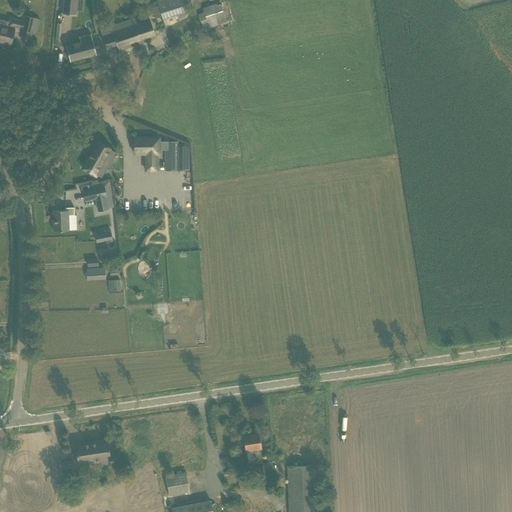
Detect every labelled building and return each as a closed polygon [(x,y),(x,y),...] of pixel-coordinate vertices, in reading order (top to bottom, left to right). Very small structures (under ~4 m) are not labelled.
[(63,0),(62,14),(75,15),(76,0),(63,0)] [(185,0),(158,0),(156,1),(162,19),(189,10),(185,0)] [(199,15),(204,30),(227,22),(221,4),(216,6),(216,4),(202,8),(204,13),(199,15)] [(0,42),(10,45),(15,27),(20,28),(19,35),(32,38),(36,19),(23,16),(22,21),(10,19),(8,26),(9,26),(9,28),(0,25),(0,42)] [(110,26),(100,30),(107,51),(117,47),(118,50),(156,37),(153,28),(150,21),(137,25),(135,18),(110,26)] [(66,46),(70,62),(96,55),(91,34),(79,37),(80,42),(66,46)] [(159,154),(159,138),(134,138),(134,154),(145,154),(145,171),(157,171),(157,154),(159,154)] [(98,141),(82,168),(96,176),(96,175),(101,177),(110,161),(106,158),(111,149),(98,141)] [(164,142),(165,171),(189,171),(189,146),(178,146),(178,142),(164,142)] [(90,189),(83,191),(85,201),(95,199),(98,212),(108,209),(108,208),(114,207),(111,195),(112,195),(112,194),(112,193),(110,185),(109,180),(98,183),(91,184),(89,185),(90,189)] [(52,211),(53,231),(69,231),(68,215),(74,215),(74,207),(65,208),(65,210),(52,211)] [(102,234),(95,235),(96,243),(103,241),(105,241),(105,243),(112,242),(112,240),(112,239),(111,234),(110,232),(110,230),(103,231),(103,233),(102,234)] [(98,267),(98,262),(86,262),(87,279),(106,279),(105,267),(98,267)] [(120,280),(112,280),(113,291),(121,290),(120,280)] [(243,436),(248,464),(263,461),(259,434),(243,436)] [(107,438),(75,444),(78,466),(93,463),(93,461),(108,458),(109,460),(108,461),(111,461),(107,438)] [(287,466),(289,511),(317,511),(315,465),(287,466)] [(164,477),(167,495),(188,491),(185,473),(181,474),(181,471),(176,472),(176,475),(164,477)] [(128,477),(133,511),(165,511),(165,506),(160,506),(156,474),(128,477)] [(176,507),(171,508),(171,511),(211,511),(210,500),(178,507),(177,507),(176,507)]
